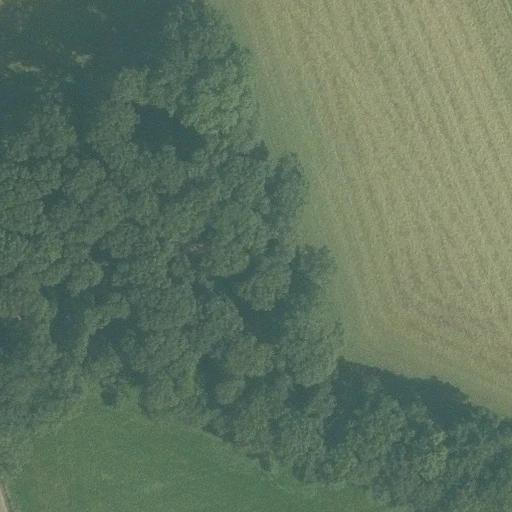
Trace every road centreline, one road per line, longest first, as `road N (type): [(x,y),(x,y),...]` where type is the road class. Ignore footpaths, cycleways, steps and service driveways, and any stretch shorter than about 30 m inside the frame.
road 1 (unclassified): [(0,301),(511,503)]
road 2 (track): [(0,120),(166,46),(184,32),(197,0)]
